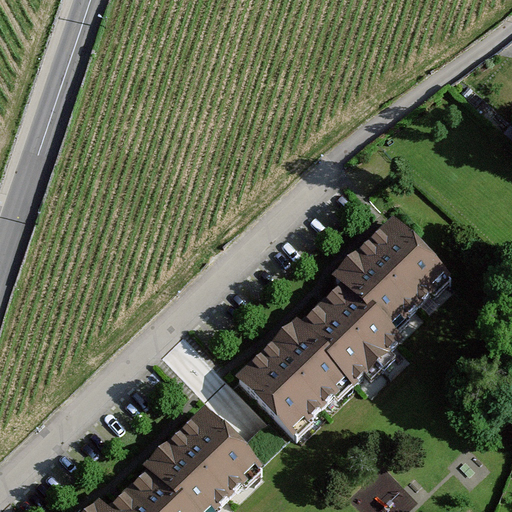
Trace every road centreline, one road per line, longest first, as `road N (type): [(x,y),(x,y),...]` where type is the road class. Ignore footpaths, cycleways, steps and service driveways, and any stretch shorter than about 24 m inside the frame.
road 1 (residential): [(0,492),(337,176),(339,162),(511,30)]
road 2 (tertiary): [(93,0),(0,275)]
